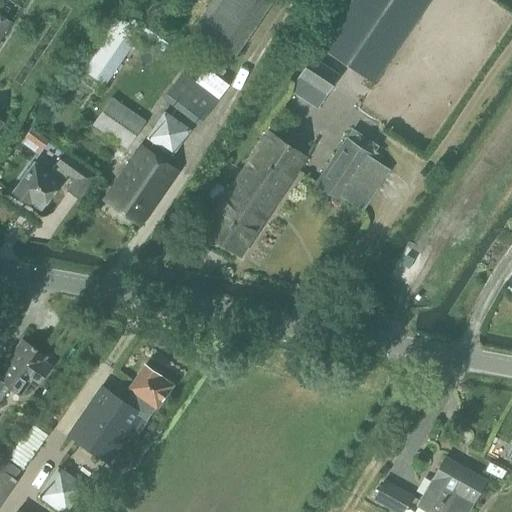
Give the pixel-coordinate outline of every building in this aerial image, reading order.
[(274,0),(214,0),(191,33),(231,61),(274,0)] [(373,85),(429,0),(354,0),(321,50),(373,85)] [(130,27),(162,49),(172,34),(141,12),(130,27)] [(0,45),(14,23),(0,14),(0,45)] [(115,18),(81,69),(105,85),(140,35),(115,18)] [(319,107),(340,74),(313,56),(292,89),(319,107)] [(197,84),(183,74),(165,99),(201,124),(229,84),(208,69),(197,84)] [(93,124),(123,145),(120,149),(124,152),(145,122),(111,98),(93,124)] [(174,157),(193,130),(166,111),(147,138),(174,157)] [(32,129),(27,136),(42,148),(48,140),(32,129)] [(263,136),(267,138),(237,182),(274,206),(306,158),(266,131),(263,136)] [(316,184),(342,201),(345,198),(362,210),(390,169),(371,156),(372,154),(348,138),(316,184)] [(105,201),(141,226),(179,170),(142,146),(105,201)] [(14,193),(30,205),(32,202),(42,210),(68,173),(76,179),(69,189),(80,198),(96,176),(64,152),(49,173),(34,162),(14,193)] [(206,196),(220,206),(204,230),(241,255),(274,206),(237,182),(232,190),(228,187),(225,191),(214,184),(206,196)] [(0,372),(0,402),(1,404),(12,388),(22,394),(31,382),(37,386),(51,366),(44,361),(47,357),(23,340),(0,372)] [(103,388),(72,433),(108,458),(139,414),(148,420),(172,385),(146,367),(130,390),(131,394),(134,396),(127,405),(103,388)] [(467,511),(487,480),(446,457),(418,506),(428,511),(453,511),(454,510),(456,511),(467,511)] [(61,511),(73,511),(90,487),(58,466),(38,496),(61,511)] [(0,467),(0,506),(18,480),(0,467)] [(399,511),(405,511),(413,496),(384,480),(374,499),(399,511)]
